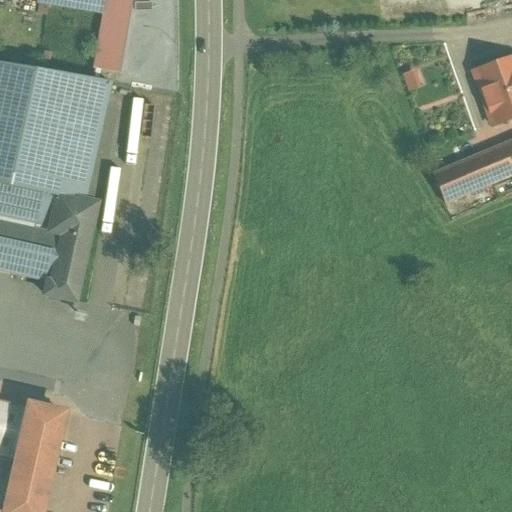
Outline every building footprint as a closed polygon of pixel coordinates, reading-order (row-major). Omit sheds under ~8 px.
[(110,81),(0,61),(0,220),(56,233),(94,240),(100,202),(89,200),(110,81)] [(511,63),(468,78),(486,129),(511,120),(511,63)] [(400,75),(407,93),(425,86),(418,67),(400,75)] [(511,144),(435,176),(447,206),(511,180),(511,144)] [(93,242),(0,221),(0,276),(45,286),(43,301),(79,308),(93,242)] [(0,511),(45,511),(67,411),(23,401),(20,415),(0,410),(0,511)]
